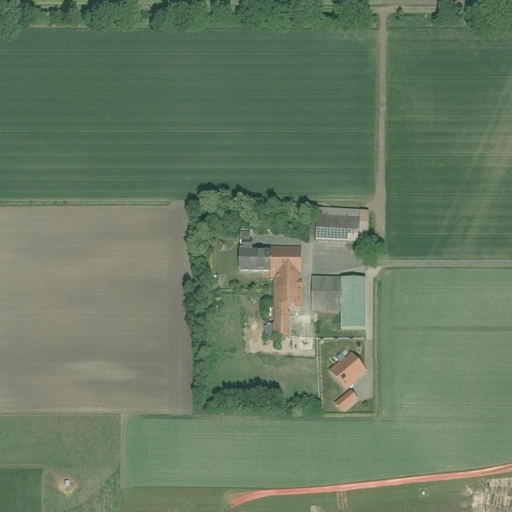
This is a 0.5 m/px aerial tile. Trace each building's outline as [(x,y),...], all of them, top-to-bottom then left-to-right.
[(312,209),(309,241),(362,245),(364,212),(312,209)] [(266,274),(266,338),(285,338),(285,307),(298,307),(297,247),(231,248),(232,274),(266,274)] [(361,279),(306,278),(305,313),(334,314),(334,331),(360,332),(361,279)] [(365,373),(352,357),(340,366),(339,365),(331,372),(347,391),(355,384),(354,382),(365,373)] [(342,413),(356,401),(350,394),(336,406),(342,413)]
